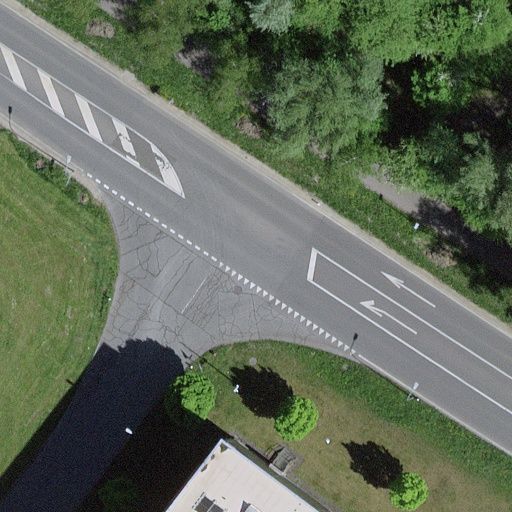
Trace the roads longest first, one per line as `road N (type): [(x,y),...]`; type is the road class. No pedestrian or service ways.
road 1 (unclassified): [(253,216),(41,511)]
road 2 (primary): [(511,382),(253,216)]
road 3 (primary): [(253,216),(0,48)]
